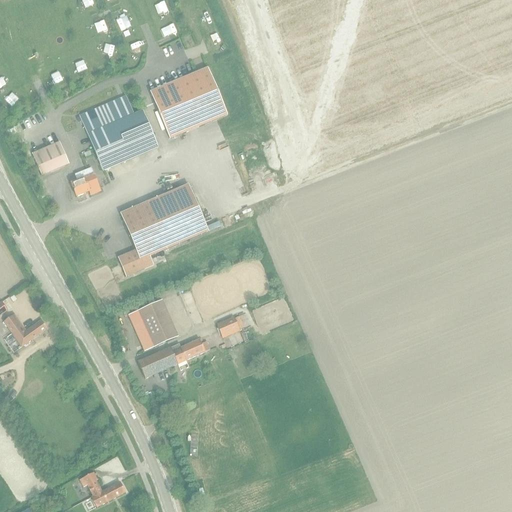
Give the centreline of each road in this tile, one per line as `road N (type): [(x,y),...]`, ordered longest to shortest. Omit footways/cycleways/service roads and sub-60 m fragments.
road 1 (tertiary): [(170,511),(132,421),(0,179)]
road 2 (track): [(222,212),(511,102)]
